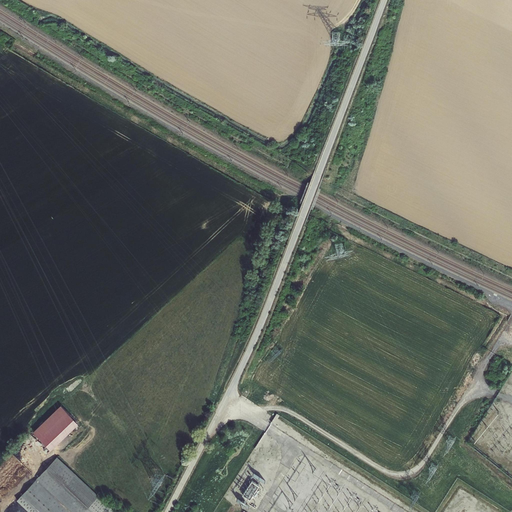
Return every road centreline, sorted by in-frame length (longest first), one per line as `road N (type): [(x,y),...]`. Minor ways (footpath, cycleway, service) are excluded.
road 1 (unclassified): [(302,216),(226,398)]
road 2 (unclassified): [(384,0),(314,183)]
road 3 (unclassified): [(226,398),(166,511)]
